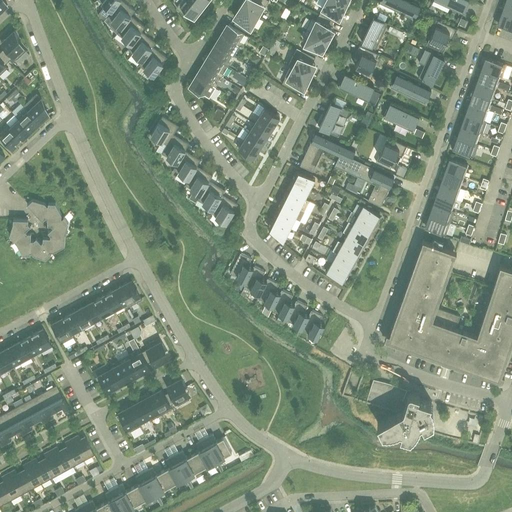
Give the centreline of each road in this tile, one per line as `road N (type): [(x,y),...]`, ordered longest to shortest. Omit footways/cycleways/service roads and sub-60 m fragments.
road 1 (residential): [(489,0),(373,325)]
road 2 (residential): [(259,200),(364,0)]
road 3 (residential): [(259,200),(249,228),(256,242),(293,276),(373,325)]
road 4 (residential): [(373,325),(365,353),(510,402)]
road 5 (residential): [(190,64),(174,93),(259,200)]
road 6 (residential): [(135,259),(71,114)]
road 7 (residential): [(135,259),(0,332)]
road 8 (residential): [(416,493),(292,499),(267,511)]
road 9 (residential): [(416,481),(475,483),(510,402)]
road 10 (residential): [(416,481),(332,473),(287,458)]
road 11 (residential): [(71,114),(27,0)]
